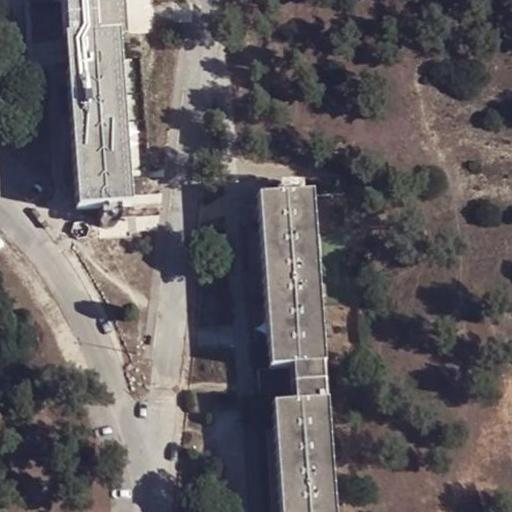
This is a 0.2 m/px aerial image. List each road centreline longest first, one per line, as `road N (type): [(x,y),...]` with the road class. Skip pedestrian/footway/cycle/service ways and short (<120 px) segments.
road 1 (unclassified): [(153,482),(213,0)]
road 2 (unclassified): [(153,482),(58,268),(0,209)]
